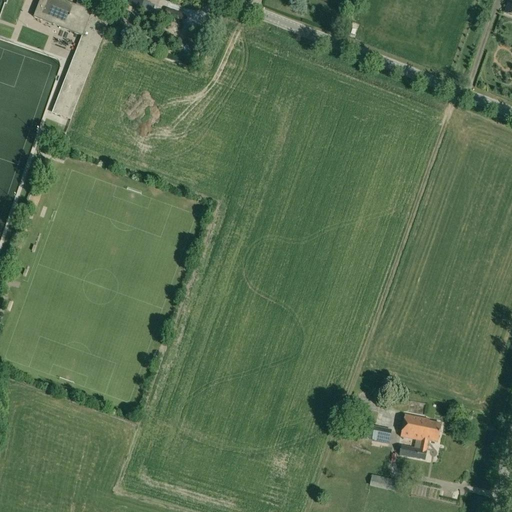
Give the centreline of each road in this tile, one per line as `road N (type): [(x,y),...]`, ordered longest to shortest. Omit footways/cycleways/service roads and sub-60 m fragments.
road 1 (track): [(456,91),(345,407)]
road 2 (tertiary): [(511,113),(231,0)]
